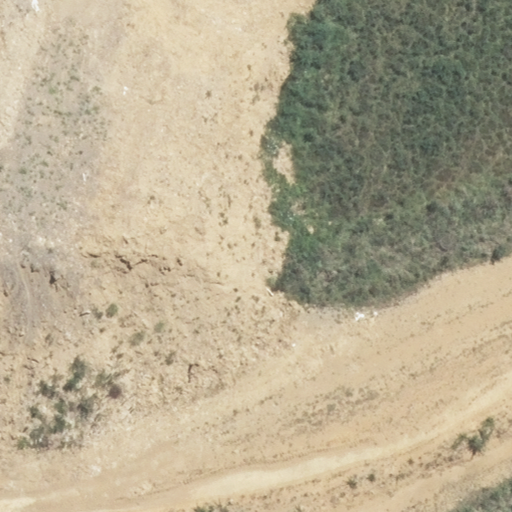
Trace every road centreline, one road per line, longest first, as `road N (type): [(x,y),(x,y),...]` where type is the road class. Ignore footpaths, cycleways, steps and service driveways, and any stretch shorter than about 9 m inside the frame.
road 1 (unknown): [(0,483),(402,394),(511,353)]
road 2 (unknown): [(0,177),(71,0)]
